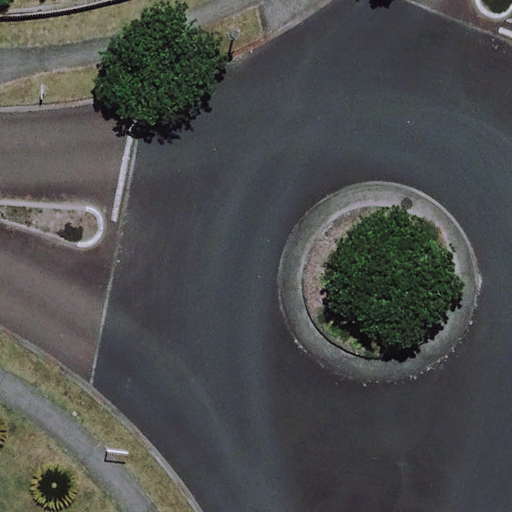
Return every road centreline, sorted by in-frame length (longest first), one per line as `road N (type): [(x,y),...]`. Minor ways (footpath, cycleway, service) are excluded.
road 1 (residential): [(175,231),(202,162),(251,106),(316,71),(390,60),(463,76)]
road 2 (residential): [(370,480),(301,463),(241,425),(197,369),(174,302),(175,231)]
road 3 (residential): [(175,231),(0,213)]
road 4 (residential): [(511,435),(443,471),(370,480)]
